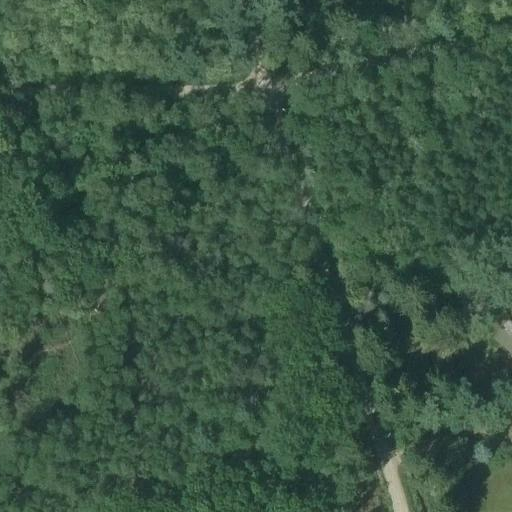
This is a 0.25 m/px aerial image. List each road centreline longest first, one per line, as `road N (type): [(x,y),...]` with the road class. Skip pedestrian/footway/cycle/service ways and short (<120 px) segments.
road 1 (track): [(402,511),(265,85)]
road 2 (track): [(0,95),(265,85)]
road 3 (track): [(265,85),(511,29)]
